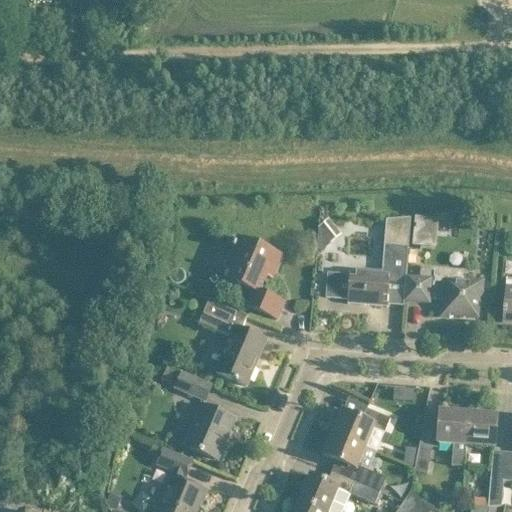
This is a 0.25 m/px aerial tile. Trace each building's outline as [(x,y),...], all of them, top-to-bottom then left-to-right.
[(416,219),(415,225),(412,247),(437,249),(439,221),(416,219)] [(389,284),(405,285),(410,221),(386,223),(383,247),(381,274),(350,271),(349,284),(345,284),(346,277),(328,276),(326,299),(348,301),(347,305),(382,308),(383,295),(388,295),(389,284)] [(327,222),(316,231),(326,243),(337,234),(327,222)] [(273,254),(255,246),(234,237),(225,259),(233,262),(226,279),(249,289),(241,306),(276,321),(283,304),(259,294),(266,276),(262,274),(265,267),(267,268),(273,254)] [(481,305),(483,285),(483,280),(465,279),(466,272),(420,270),(420,278),(408,278),(406,302),(429,304),(429,302),(441,303),(440,318),(452,320),(452,316),(477,319),(478,304),(481,305)] [(511,281),(506,281),(502,323),(511,324),(511,281)] [(248,318),(229,310),(207,300),(198,324),(230,337),(214,374),(246,388),(265,342),(241,332),(248,318)] [(98,362),(82,359),(75,394),(91,398),(98,362)] [(161,382),(177,388),(176,389),(205,402),(211,387),(182,375),(166,369),(161,382)] [(234,421),(216,413),(202,407),(185,448),(214,461),(225,435),(228,436),(234,421)] [(332,436),(365,450),(373,431),(384,436),(390,421),(367,410),(362,422),(342,413),(332,436)] [(463,468),(464,447),(466,447),(468,415),(440,413),(437,445),(452,446),(450,468),(463,468)] [(494,449),(495,438),(496,418),(468,415),(466,447),(494,449)] [(339,477),(353,483),(379,494),(384,480),(357,469),(365,450),(332,436),(323,457),(343,466),(339,477)] [(156,511),(193,511),(196,504),(201,506),(206,493),(181,483),(183,477),(186,478),(192,464),(163,452),(163,450),(152,446),(148,457),(159,460),(156,467),(173,474),(156,511)] [(418,452),(415,467),(414,473),(427,475),(432,448),(419,446),(418,452)] [(415,467),(418,452),(406,449),(403,465),(415,467)] [(505,454),(493,453),(489,501),(488,508),(500,508),(502,490),(503,482),(505,454)] [(511,454),(505,454),(503,482),(511,482),(511,454)] [(342,511),(348,498),(336,493),(338,489),(310,478),(299,504),(316,511),(342,511)] [(379,494),(353,483),(348,496),(374,507),(379,494)] [(111,492),(105,505),(114,509),(120,496),(111,492)] [(415,511),(432,511),(434,510),(411,494),(404,504),(415,511)]
